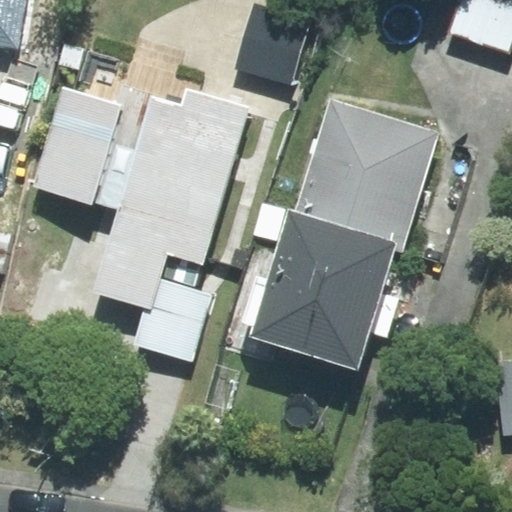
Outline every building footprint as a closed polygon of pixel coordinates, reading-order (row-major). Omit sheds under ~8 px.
[(0,0),(0,42),(32,47),(39,0),(0,0)] [(511,0),(461,0),(448,40),(508,62),(511,50),(511,0)] [(206,273),(252,115),(189,96),(185,109),(125,92),(120,110),(65,94),(36,193),(121,218),(97,299),(154,316),(166,278),(171,262),(206,273)] [(440,144),(331,109),(252,358),(361,392),(440,144)] [(224,295),(166,278),(144,351),(202,368),(224,295)] [(511,360),(503,361),(507,438),(511,437),(511,360)]
